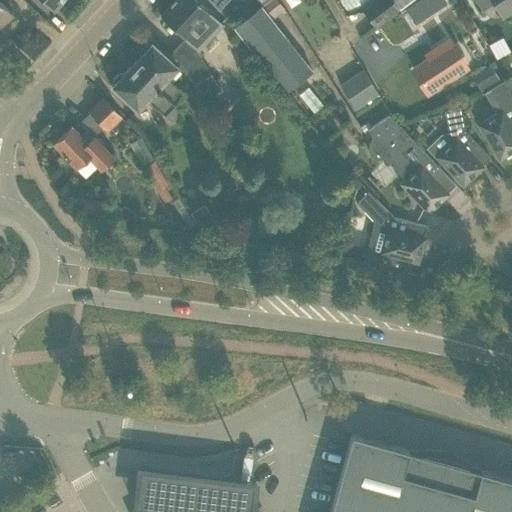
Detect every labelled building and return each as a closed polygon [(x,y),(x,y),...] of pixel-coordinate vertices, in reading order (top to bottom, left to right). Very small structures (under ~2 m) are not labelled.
[(0,0),(0,25),(12,12),(0,0)] [(43,0),(54,10),(63,0),(43,0)] [(180,62),(195,84),(204,99),(221,89),(211,73),(201,58),(204,55),(198,49),(222,24),(197,0),(174,0),(160,15),(184,37),(170,52),(180,62)] [(208,0),(216,8),(225,0),(208,0)] [(267,0),(262,4),(260,5),(269,16),(282,6),(277,0),(267,0)] [(392,0),(376,0),(363,11),(376,28),(400,9),(392,0)] [(421,0),(430,14),(445,3),(443,0),(421,0)] [(511,0),(475,0),(482,10),(493,3),(500,15),(511,8),(511,0)] [(260,5),(248,15),(233,27),(246,42),(284,92),(311,71),(273,21),(269,16),(260,5)] [(140,55),(131,64),(175,104),(184,94),(166,77),(177,66),(166,56),(151,43),(149,45),(147,43),(143,43),(138,49),(138,53),(140,55)] [(430,60),(413,71),(426,91),(463,67),(448,43),(428,57),(430,60)] [(114,83),(112,85),(126,99),(137,108),(147,98),(165,115),(175,104),(131,64),(123,73),(121,71),(117,71),(112,77),(112,81),(114,83)] [(489,65),(470,76),(479,92),(498,81),(489,65)] [(363,69),(346,79),(340,83),(354,107),(377,93),(363,69)] [(511,106),(511,75),(498,84),(511,106)] [(498,159),(511,151),(511,106),(498,84),(483,92),(496,113),(477,124),(498,159)] [(88,111),(106,130),(120,117),(102,97),(88,111)] [(459,100),(447,105),(448,109),(460,107),(460,105),(459,100)] [(465,100),(460,105),(464,110),(470,106),(465,100)] [(175,104),(165,115),(173,122),(183,111),(175,104)] [(463,186),(478,171),(476,169),(489,157),(465,132),(460,107),(448,109),(444,110),(450,141),(434,156),(463,186)] [(371,135),(369,143),(368,144),(367,145),(367,147),(367,149),(367,150),(367,152),(368,154),(369,155),(370,156),(371,157),(373,158),(374,159),(376,159),(378,159),(380,158),(381,158),(383,157),(384,156),(385,155),(386,153),(386,152),(387,150),(399,150),(415,168),(399,183),(414,198),(428,213),(443,199),(448,194),(447,192),(455,184),(398,125),(390,116),(391,116),(389,113),(374,124),(367,129),(371,135)] [(51,143),(76,169),(88,157),(99,169),(109,159),(112,156),(107,150),(102,145),(103,142),(99,138),(95,138),(93,135),(87,141),(71,124),(51,143)] [(165,187),(168,185),(154,160),(144,166),(164,202),(170,198),(165,187)] [(357,183),(353,198),(363,209),(363,210),(377,225),(384,232),(378,253),(376,252),(373,264),(378,265),(379,264),(389,267),(389,268),(401,271),(402,270),(409,272),(412,262),(418,264),(424,244),(421,243),(423,236),(426,225),(393,216),(375,198),(373,200),(357,183)] [(253,186),(236,198),(245,211),(262,199),(253,186)] [(77,197),(75,212),(99,215),(120,217),(122,207),(100,204),(101,200),(77,197)] [(216,224),(204,204),(190,212),(203,232),(216,224)] [(511,511),(511,478),(472,467),(468,464),(465,462),(461,460),(457,458),(454,456),(450,455),(446,453),(441,452),(437,452),(433,451),(429,451),(425,451),(420,451),(416,452),(351,433),(328,511),(511,511)] [(249,478),(138,467),(134,506),(141,506),(140,511),(252,511),(247,503),(249,478)]
